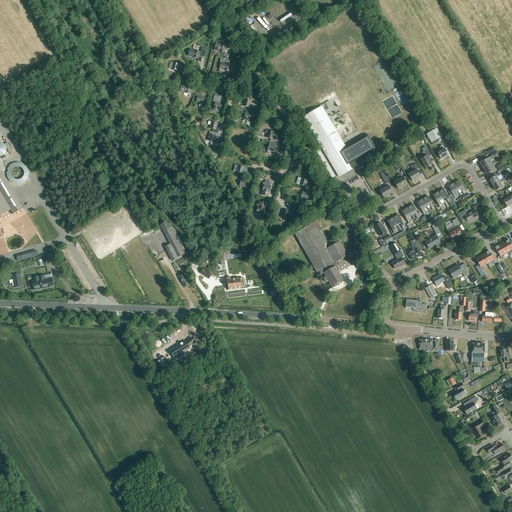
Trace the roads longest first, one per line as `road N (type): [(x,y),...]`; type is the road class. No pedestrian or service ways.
road 1 (tertiary): [(386,325),(0,304)]
road 2 (residential): [(350,227),(460,165),(500,223)]
road 3 (unclassified): [(504,432),(471,452),(410,353),(409,328)]
road 4 (residential): [(394,283),(500,223)]
